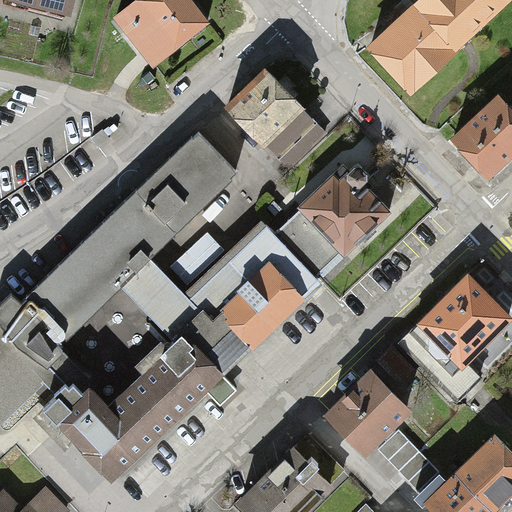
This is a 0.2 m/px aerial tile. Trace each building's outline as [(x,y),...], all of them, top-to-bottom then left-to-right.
[(0,0),(0,5),(66,21),(70,0),(0,0)] [(202,25),(183,0),(131,0),(112,15),(149,65),(202,25)] [(408,0),(362,44),(404,88),(497,0),(408,0)] [(224,108),(264,149),(267,146),(289,168),(323,135),(300,111),(302,108),(265,69),(224,108)] [(511,109),(491,88),(446,131),(484,171),(511,144),(511,109)] [(118,286),(147,260),(232,181),(194,141),(15,305),(6,295),(0,300),(0,420),(41,383),(29,370),(35,365),(41,372),(62,353),(54,344),(118,286)] [(337,162),(275,219),(323,270),(385,213),(337,162)] [(178,293),(147,260),(118,286),(162,333),(126,366),(135,375),(102,405),(82,384),(47,416),(109,482),(331,279),(323,270),(275,219),(267,210),(178,293)] [(467,273),(416,323),(459,366),(510,316),(467,273)] [(362,369),(317,411),(356,452),(401,410),(362,369)] [(296,435),(225,498),(236,511),(302,511),(337,481),(296,435)] [(511,463),(487,437),(420,499),(431,511),(481,511),(511,484),(511,463)] [(66,511),(42,489),(18,511),(66,511)] [(0,490),(0,511),(6,511),(14,504),(0,490)]
